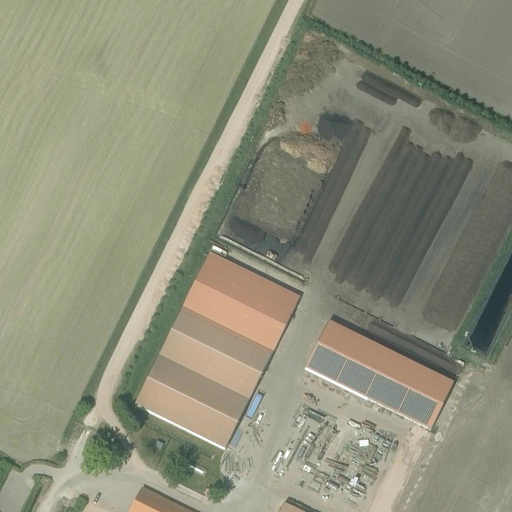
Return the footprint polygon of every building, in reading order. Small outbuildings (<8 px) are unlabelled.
[(300,181),(289,181),(289,193),(300,192),(300,181)] [(314,249),(320,252),(316,261),(321,263),(329,248),(317,242),(314,249)] [(134,407),(223,451),(270,357),(182,312),(134,407)] [(385,407),(382,413),(399,418),(401,412),(385,407)] [(385,431),(401,438),(404,433),(387,425),(385,431)] [(327,473),(333,462),(320,456),(315,467),(327,473)] [(187,511),(141,489),(129,511),(187,511)]
